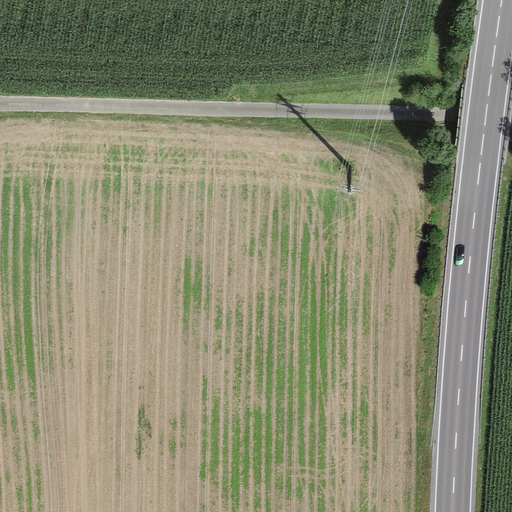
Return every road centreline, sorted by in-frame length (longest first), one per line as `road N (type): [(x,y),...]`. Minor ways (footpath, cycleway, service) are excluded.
road 1 (primary): [(500,0),(455,389),(450,511)]
road 2 (track): [(0,108),(511,115)]
